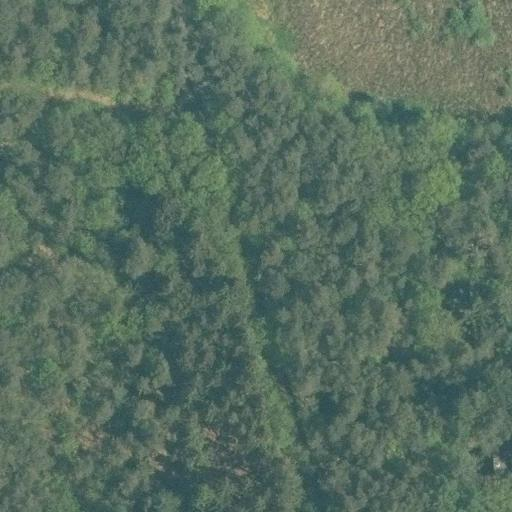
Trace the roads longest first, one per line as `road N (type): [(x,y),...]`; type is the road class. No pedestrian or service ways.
road 1 (track): [(177,0),(315,511)]
road 2 (track): [(511,254),(187,0)]
